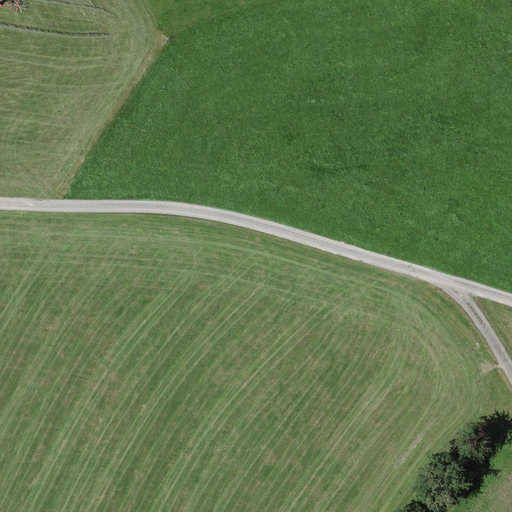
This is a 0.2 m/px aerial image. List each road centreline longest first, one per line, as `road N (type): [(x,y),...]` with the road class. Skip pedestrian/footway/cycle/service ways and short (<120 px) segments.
road 1 (track): [(511,302),(265,228),(180,212),(0,204)]
road 2 (track): [(439,279),(482,320),(511,374)]
